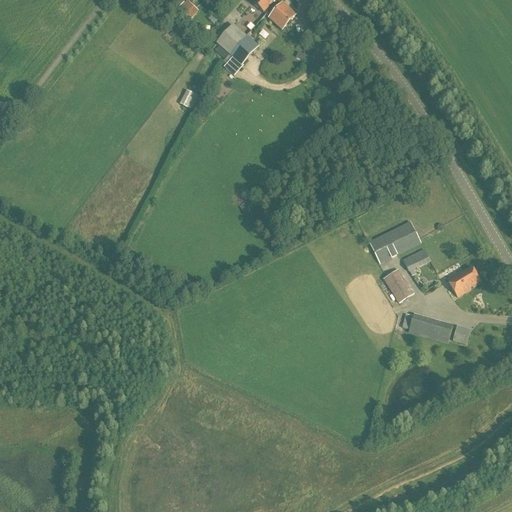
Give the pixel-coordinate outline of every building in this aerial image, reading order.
[(205,0),(215,8),(222,0),(205,0)] [(283,4),(281,6),(275,1),(275,0),(256,0),(253,3),(264,13),(266,15),(270,19),(269,19),(282,30),(296,15),(283,4)] [(190,15),(196,21),(203,13),(197,8),(190,15)] [(233,25),(216,44),(229,55),(232,58),(241,66),(259,47),(233,25)] [(226,65),(232,58),(229,55),(223,62),(226,65)] [(196,111),(203,96),(191,90),(184,105),(196,111)] [(380,265),(422,244),(411,222),(369,243),(380,265)] [(343,235),(345,241),(352,238),(350,233),(343,235)] [(416,275),(415,272),(414,271),(431,263),(424,250),(403,261),(409,273),(410,273),(412,277),(416,275)] [(480,282),(474,272),(471,268),(462,274),(460,272),(447,280),(458,298),(471,290),(470,288),(480,282)] [(399,305),(414,294),(399,270),(383,280),(399,305)] [(413,317),(406,314),(402,329),(410,331),(409,334),(448,345),(454,326),(414,315),(413,317)] [(466,347),(471,331),(457,327),(453,343),(466,347)]
